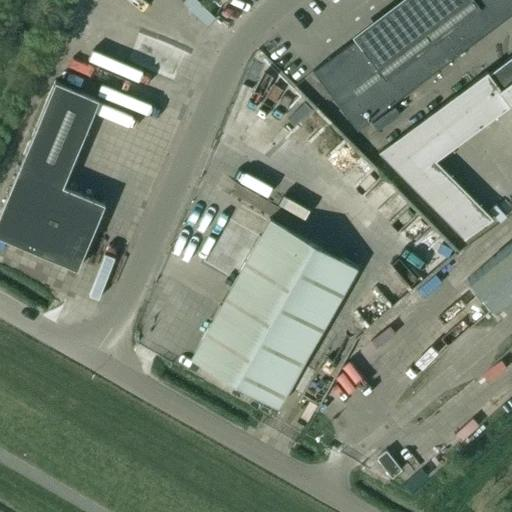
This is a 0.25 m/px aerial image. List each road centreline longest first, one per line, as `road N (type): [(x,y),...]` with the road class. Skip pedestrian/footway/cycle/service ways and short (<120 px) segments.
road 1 (unclassified): [(96,358),(238,43),(288,0)]
road 2 (unclassified): [(359,511),(96,358)]
